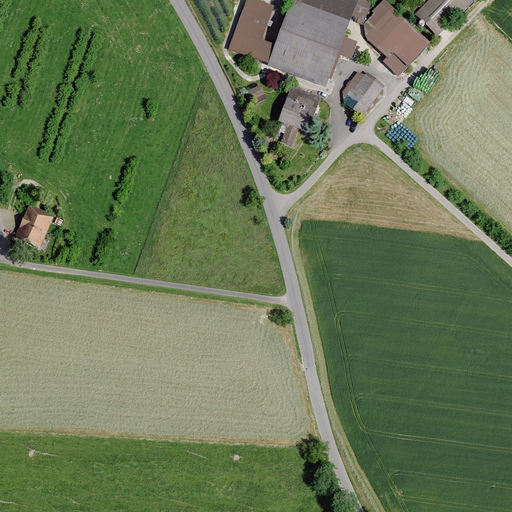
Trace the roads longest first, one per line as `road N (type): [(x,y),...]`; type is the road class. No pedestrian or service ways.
road 1 (unclassified): [(357,511),(325,430),(274,216)]
road 2 (residential): [(486,0),(274,216)]
road 3 (unclassified): [(274,216),(201,42),(174,0)]
road 4 (track): [(362,129),(511,263)]
